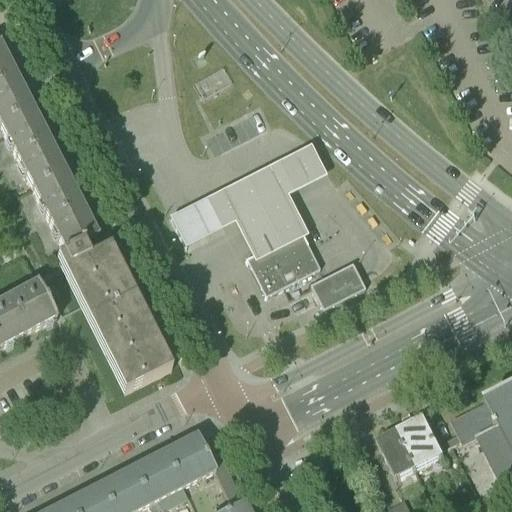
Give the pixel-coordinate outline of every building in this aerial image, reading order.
[(0,130),(32,114),(21,93),(0,51),(0,130)] [(0,132),(31,195),(64,178),(32,114),(0,130),(0,132)] [(310,153),(169,224),(185,255),(233,230),(253,270),(307,242),(287,203),(325,183),(310,153)] [(96,243),(85,221),(64,178),(31,195),(63,259),(88,247),(96,243)] [(246,266),(264,302),(265,303),(319,275),(319,274),(301,238),(300,238),(299,238),(249,264),(246,265),(246,266)] [(170,375),(145,326),(121,277),(109,253),(94,260),(88,247),(63,259),(55,263),(74,300),(99,349),(123,398),(170,375)] [(364,295),(364,294),(356,279),(352,270),(351,270),(350,270),(310,291),(309,292),(314,300),(322,316),(323,316),(364,296),(364,295)] [(0,354),(55,325),(36,288),(0,307),(0,354)] [(511,394),(506,397),(505,396),(503,397),(504,399),(485,408),(485,409),(450,427),(458,441),(447,447),(450,453),(461,448),(463,452),(476,445),(477,446),(478,445),(503,494),(501,495),(502,496),(511,492),(511,495),(511,394)] [(450,453),(447,447),(438,451),(423,422),(400,434),(420,474),(443,462),(441,458),(450,453)] [(396,486),(420,474),(400,434),(376,446),(396,486)] [(182,494),(213,477),(210,469),(206,460),(196,441),(164,458),(182,494)] [(210,469),(220,464),(215,455),(206,460),(210,469)] [(151,510),(182,494),(164,458),(132,474),(151,510)] [(220,464),(210,469),(213,477),(214,478),(224,473),(220,464)] [(224,473),(214,478),(218,487),(229,482),(224,473)] [(110,511),(146,511),(151,510),(132,474),(100,491),(110,511)] [(229,482),(218,487),(222,496),(233,490),(229,482)] [(227,505),(238,499),(233,490),(222,496),(227,505)] [(70,511),(110,511),(100,491),(68,507),(70,511)] [(238,499),(227,505),(230,511),(234,511),(242,508),(238,499)]
